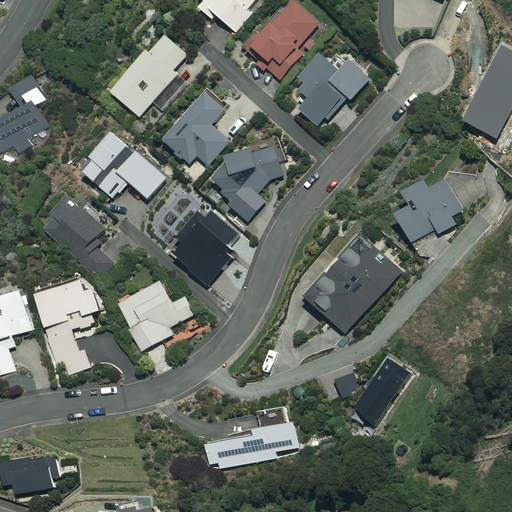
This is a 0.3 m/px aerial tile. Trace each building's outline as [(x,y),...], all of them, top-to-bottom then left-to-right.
[(200,0),(199,1),(204,6),(202,8),(214,20),(218,15),(237,33),(254,15),(249,10),(258,0),(200,0)] [(323,26),(297,0),(283,14),(281,13),(244,50),(265,71),(268,68),(282,82),(306,57),(300,51),(305,46),(311,52),(318,44),(311,37),(323,26)] [(190,55),(170,37),(155,54),(151,51),(114,91),(141,117),(180,76),(175,71),(190,55)] [(342,72),(325,55),(303,78),(309,84),(303,90),(312,99),(302,110),(319,127),(349,96),(353,100),(373,80),(353,61),(342,72)] [(56,83),(50,74),(38,81),(36,78),(14,91),(25,111),(0,126),(0,148),(5,157),(18,149),(21,155),(33,148),(29,142),(53,127),(42,109),(51,103),(44,90),(56,83)] [(228,111),(209,93),(166,141),(192,164),(199,156),(212,168),(233,144),(214,126),(228,111)] [(138,154),(117,134),(94,158),(98,161),(87,172),(116,200),(132,183),(150,200),(169,179),(140,151),(138,154)] [(289,162),(281,136),(230,155),(232,164),(216,180),(229,192),(225,196),(235,206),(232,209),(248,225),(269,204),(261,196),(276,180),(287,176),(284,164),(289,162)] [(190,171),(186,168),(178,177),(189,187),(205,169),(198,162),(190,171)] [(435,189),(430,181),(409,193),(416,206),(400,215),(415,244),(439,231),(442,235),(459,226),(455,217),(466,211),(450,181),(435,189)] [(108,230),(74,196),(56,214),(60,218),(48,230),(100,281),(116,265),(94,243),(108,230)] [(404,273),(364,237),(344,259),(346,261),(332,275),(331,273),(308,298),(348,334),(404,273)] [(93,291),(89,280),(38,295),(58,365),(66,363),(69,375),(94,368),(89,351),(82,353),(76,332),(103,325),(99,313),(104,311),(98,289),(93,291)] [(176,303),(165,282),(122,303),(134,329),(133,329),(144,351),(176,335),(172,328),(198,315),(189,297),(176,303)] [(37,330),(25,291),(0,298),(0,376),(17,371),(11,350),(19,347),(16,337),(37,330)] [(412,373),(394,361),(357,414),(375,427),(412,373)] [(312,384),(294,391),(301,408),(318,401),(312,384)] [(288,426),(285,408),(261,412),(264,432),(208,441),(212,463),(221,462),(222,469),(279,460),(278,454),(302,450),(298,424),(288,426)] [(61,478),(59,457),(5,463),(7,486),(18,484),(18,493),(56,489),(55,479),(61,478)] [(164,511),(163,502),(146,505),(145,503),(120,507),(114,511),(164,511)]
